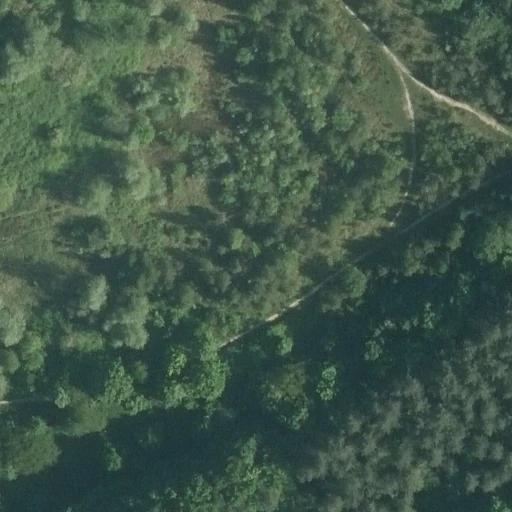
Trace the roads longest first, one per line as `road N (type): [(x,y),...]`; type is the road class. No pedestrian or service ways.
road 1 (track): [(0,394),(86,392),(246,331),(511,175)]
road 2 (track): [(511,120),(390,56)]
